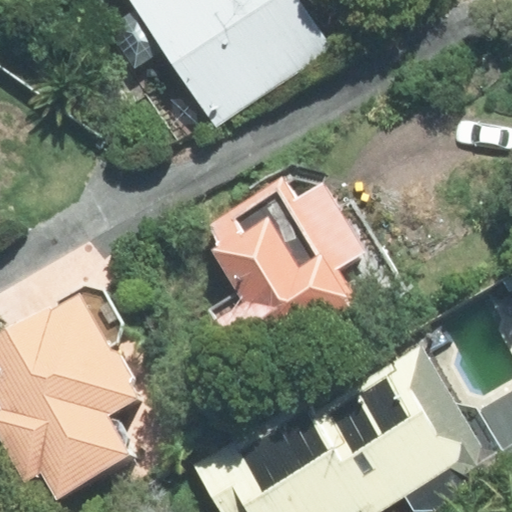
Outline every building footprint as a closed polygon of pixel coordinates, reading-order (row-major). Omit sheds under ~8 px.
[(136,0),(222,128),(340,50),(306,0),(136,0)] [(228,325),(223,328),(255,382),(377,308),(354,271),(379,257),(337,186),(312,202),(298,178),(219,226),(233,250),(227,252),(252,294),(221,313),(228,325)] [(67,309),(0,347),(0,388),(12,410),(0,416),(0,428),(33,486),(51,476),(67,504),(148,458),(125,419),(156,401),(96,296),(68,312),(67,309)] [(396,511),(418,500),(424,511),(450,511),(511,477),(511,474),(439,349),(326,414),(318,399),(199,466),(224,511),(396,511)] [(511,398),(487,414),(511,454),(511,398)]
